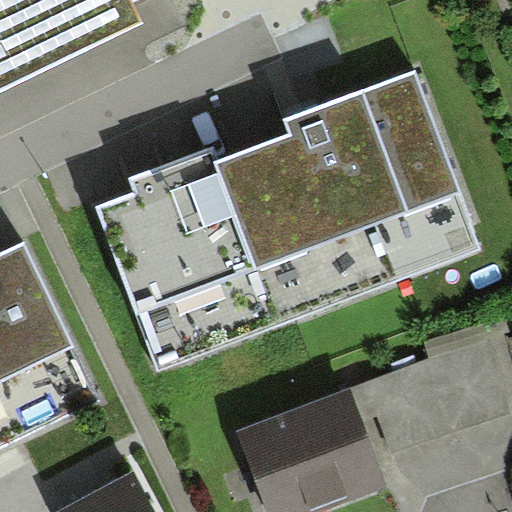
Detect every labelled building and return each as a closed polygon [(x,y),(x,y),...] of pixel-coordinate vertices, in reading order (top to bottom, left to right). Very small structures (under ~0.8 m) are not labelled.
[(128,0),(0,0),(0,93),(140,25),(128,0)] [(138,202),(97,217),(158,375),(477,254),(412,84),(298,127),(286,132),(292,147),(218,175),(212,160),(133,190),(138,202)] [(0,455),(108,403),(31,248),(0,262),(0,455)] [(370,387),(396,452),(509,417),(488,345),(370,387)] [(353,393),(240,438),(268,511),(337,511),(391,491),(361,412),(353,393)] [(146,511),(131,484),(115,493),(80,511),(146,511)]
